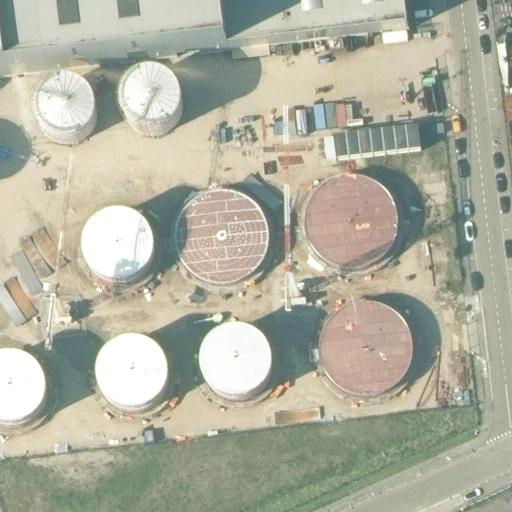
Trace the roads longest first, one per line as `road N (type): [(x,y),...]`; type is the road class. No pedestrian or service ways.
road 1 (unclassified): [(511,393),(465,0)]
road 2 (unclassified): [(379,511),(511,451)]
